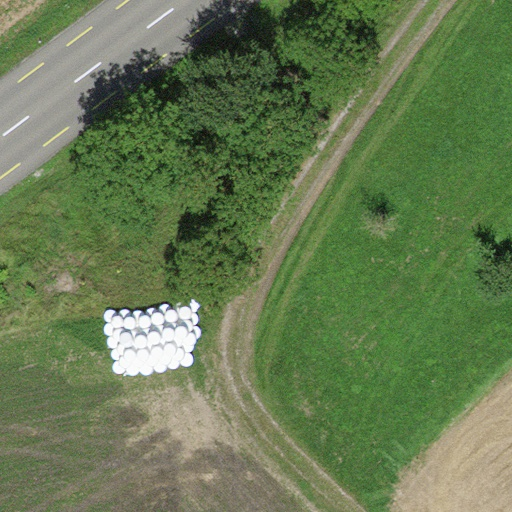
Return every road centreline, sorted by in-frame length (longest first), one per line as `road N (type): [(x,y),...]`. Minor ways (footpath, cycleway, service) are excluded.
road 1 (track): [(352,511),(265,434),(232,367),(236,307),(278,208),(445,0)]
road 2 (primary): [(182,0),(0,138)]
